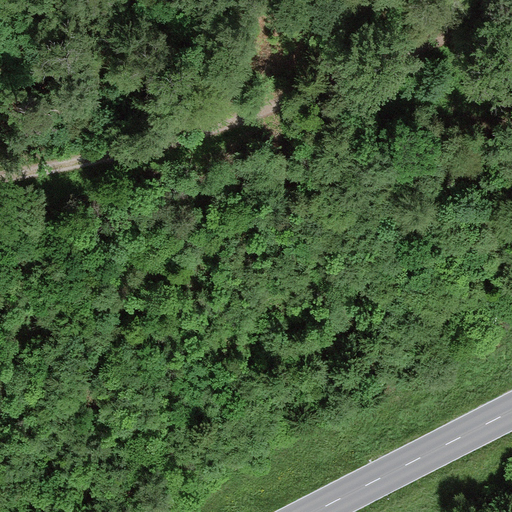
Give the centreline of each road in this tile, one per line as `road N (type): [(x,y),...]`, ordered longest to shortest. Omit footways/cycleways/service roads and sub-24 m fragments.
road 1 (track): [(0,176),(199,128),(511,15)]
road 2 (primary): [(315,511),(511,412)]
